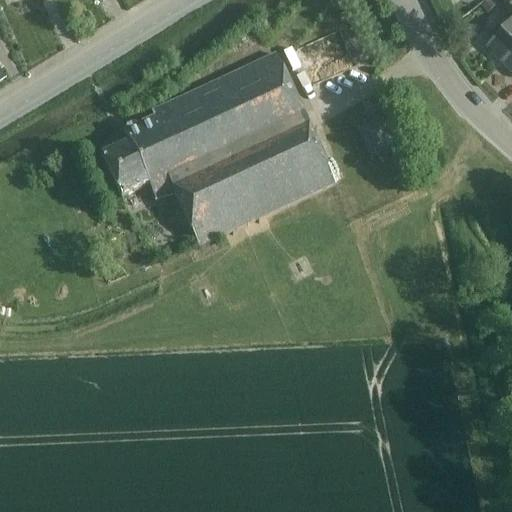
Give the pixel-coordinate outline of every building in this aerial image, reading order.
[(489,4),(482,10),(488,16),(495,10),(489,4)] [(511,5),(505,12),(511,18),(511,22),(486,48),(502,64),(511,53),(511,5)] [(511,53),(502,64),(511,74),(511,53)] [(176,195),(200,249),(336,186),(276,56),(152,113),(155,119),(139,127),(136,125),(128,129),(127,133),(125,133),(130,145),(103,157),(122,199),(151,187),(157,203),(176,195)] [(382,121),(359,131),(371,158),(394,148),(382,121)]
